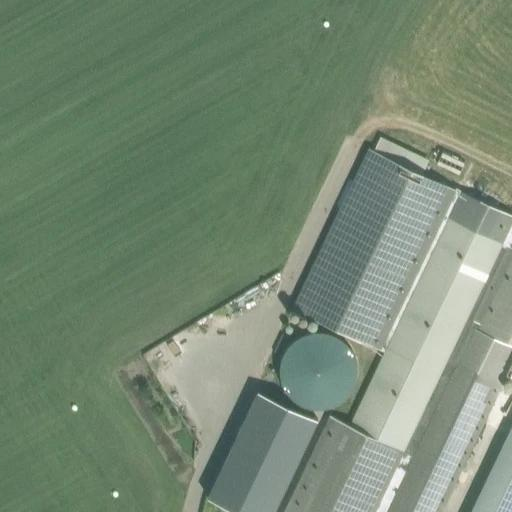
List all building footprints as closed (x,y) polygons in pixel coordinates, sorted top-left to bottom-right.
[(330,416),(284,511),(439,511),(502,379),(504,375),(511,357),(511,344),(478,329),(479,327),(482,322),(473,318),(507,247),(511,249),(511,216),(455,190),(368,150),(295,307),(381,348),(384,349),(348,424),(330,416)] [(511,257),(482,322),(479,327),(511,342),(511,257)] [(281,366),(281,369),(281,373),(282,376),(282,379),(283,382),(285,385),(286,388),(288,391),(290,393),(292,396),(294,398),(297,400),(299,402),(302,403),(305,405),(308,406),(312,407),(315,407),(318,407),(321,407),(325,407),(328,406),(331,405),(334,404),(337,403),(340,401),(343,399),(345,397),(347,394),(349,392),(351,389),(353,386),(354,383),(355,380),(356,377),(356,373),(357,370),(356,367),(356,364),(355,360),(354,357),(353,354),(352,351),(350,348),(348,346),(346,343),(343,341),(341,339),(338,337),(335,336),(332,334),(329,333),(326,332),(323,332),(319,332),(316,332),(313,332),(309,333),(306,334),(303,335),(300,337),(297,338),(295,340),(292,343),(290,345),(288,348),(286,351),(285,353),(283,357),(282,360),(282,363),(281,366)] [(258,391),(208,497),(240,511),(273,511),(318,419),(258,391)] [(511,511),(511,425),(470,511),(511,511)]
